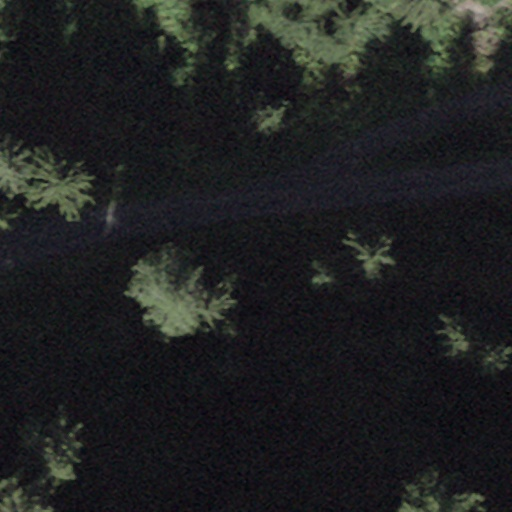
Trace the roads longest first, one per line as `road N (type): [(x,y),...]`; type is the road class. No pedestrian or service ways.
road 1 (unclassified): [(0,245),(184,204),(511,172)]
road 2 (track): [(302,189),(374,143),(511,90)]
